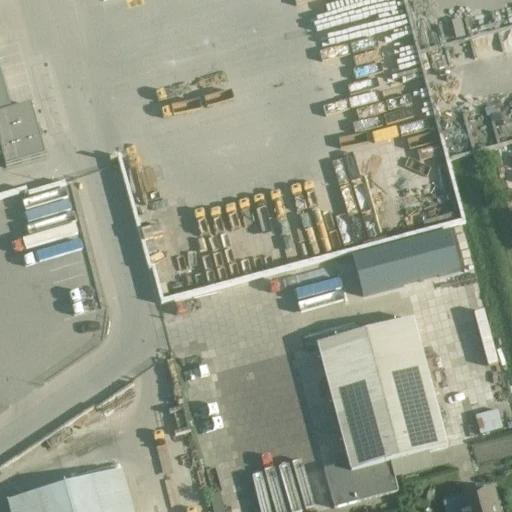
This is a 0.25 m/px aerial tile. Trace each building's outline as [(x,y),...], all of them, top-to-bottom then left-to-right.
[(0,70),(0,158),(3,158),(6,170),(46,159),(31,107),(12,113),(0,70)] [(414,322),(318,347),(348,465),(324,471),(334,510),(398,494),(390,465),(448,449),(414,322)] [(167,412),(168,433),(181,433),(180,412),(167,412)] [(465,437),(489,431),(487,421),(462,428),(465,437)] [(133,511),(123,473),(8,504),(10,511),(133,511)] [(497,511),(492,491),(459,500),(462,511),(497,511)] [(223,511),(219,494),(209,496),(212,511),(223,511)]
